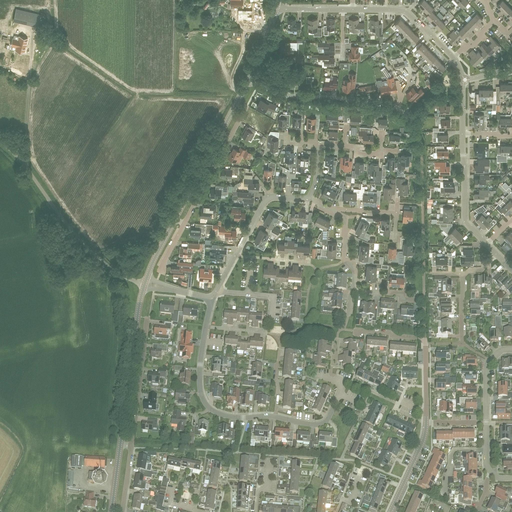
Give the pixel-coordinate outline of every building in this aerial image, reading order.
[(422,9),(428,4),(425,1),(426,0),(422,0),(419,3),(418,5),(422,9)] [(461,0),(457,4),(462,8),(467,3),(465,0),(461,0)] [(497,14),(506,5),(502,0),(496,6),(499,8),(495,12),(497,14)] [(427,14),(431,11),(433,9),(428,4),(422,9),(427,14)] [(505,15),(511,9),(506,5),(497,14),(499,16),(503,12),(505,15)] [(15,8),(13,19),(36,24),(37,18),(38,13),(15,8)] [(252,10),(238,10),(238,17),(238,19),(238,20),(241,20),(252,20),(252,10)] [(435,15),(431,11),(427,14),(425,16),(430,21),(435,15)] [(435,15),(440,20),(443,17),(439,12),(435,15)] [(472,19),(481,28),(483,26),(479,22),(482,19),(476,14),(472,19)] [(434,26),(440,20),(435,15),(430,21),(434,26)] [(405,24),(400,19),(395,24),(392,27),(394,29),(397,26),(399,29),(405,24)] [(479,30),(481,28),(472,19),(467,23),(473,29),(475,26),(479,30)] [(300,23),(295,23),(295,20),(287,20),(287,23),(287,29),(295,29),(300,29),(300,23)] [(321,28),(317,28),(317,20),(308,20),(308,31),(313,31),(313,36),(321,36),(321,28)] [(328,30),(334,30),(334,20),(327,20),(327,26),(323,26),(323,35),(328,35),(328,30)] [(364,24),(358,23),(358,20),(350,20),(349,28),(349,31),(358,31),(364,31),(364,24)] [(376,34),(381,34),(381,33),(381,24),(378,24),(378,20),(370,20),(370,31),(376,31),(376,34)] [(440,20),(434,26),(439,31),(445,25),(448,22),(446,20),(443,23),(440,20)] [(470,31),(473,29),(467,23),(463,27),(472,37),(474,34),(470,31)] [(404,34),(410,28),(405,24),(399,29),(401,31),(400,32),(401,33),(402,32),(404,34)] [(470,39),(472,37),(463,27),(460,30),(458,32),(464,37),(466,35),(470,39)] [(406,37),(407,37),(409,39),(414,33),(410,28),(404,34),(406,36),(405,36),(406,37)] [(464,37),(458,32),(455,29),(451,33),(456,39),(459,36),(462,40),(464,38),(464,37)] [(414,33),(409,39),(411,41),(410,42),(408,44),(411,46),(412,45),(415,42),(419,38),(414,33)] [(455,40),(456,39),(451,33),(446,38),(454,46),(456,47),(458,45),(454,41),(455,40)] [(15,50),(15,51),(24,53),(27,39),(19,36),(19,37),(18,40),(13,39),(12,39),(10,45),(11,46),(16,47),(15,50)] [(489,45),(494,50),(499,46),(490,37),(488,39),(491,43),(489,45)] [(413,52),(422,43),(420,42),(412,50),(413,52)] [(297,43),(296,43),(289,43),(289,46),(285,46),(280,46),(280,53),(289,53),(289,50),(292,50),(292,49),(296,49),(297,43)] [(330,53),(331,53),(333,53),(333,49),(334,49),(334,46),(330,46),(330,43),(318,43),(318,44),(318,49),(324,49),(324,53),(328,53),(329,53),(329,54),(330,53)] [(422,43),(413,52),(415,54),(418,51),(421,54),(427,48),(425,47),(422,43)] [(494,50),(489,45),(486,47),(483,44),(481,46),(490,55),(494,50)] [(485,59),(490,55),(481,46),(479,48),(482,52),(480,54),(483,57),(485,59)] [(359,53),(358,53),(358,47),(352,47),(352,53),(349,53),(349,60),(359,60),(359,53)] [(423,56),(426,59),(431,53),(427,48),(421,54),(423,56)] [(483,57),(480,54),(478,52),(475,54),(472,50),(470,53),(479,62),(483,57)] [(24,73),(26,60),(22,60),(23,54),(20,53),(19,58),(17,57),(14,71),(24,73)] [(430,64),(436,58),(431,53),(426,59),(427,61),(428,62),(430,64)] [(474,66),(479,62),(470,53),(468,55),(471,58),(469,60),(469,61),(474,66)] [(318,59),(318,61),(324,61),(324,65),(327,65),(327,66),(328,67),(330,67),(330,66),(330,65),(333,65),(334,65),(335,65),(335,62),(334,62),(334,59),(330,58),(330,56),(324,56),(318,56),(318,58),(318,59)] [(405,66),(404,60),(402,56),(392,59),(395,69),(405,66)] [(420,58),(421,59),(417,63),(419,66),(426,59),(423,56),(420,58)] [(1,63),(0,69),(6,70),(7,64),(9,58),(3,57),(1,63)] [(441,63),(436,58),(430,64),(428,66),(430,68),(432,71),(435,68),(441,63)] [(435,68),(432,71),(437,76),(440,73),(446,67),(443,65),(441,63),(435,68)] [(386,76),(386,80),(389,94),(396,92),(395,84),(394,84),(393,80),(393,76),(392,76),(384,66),(380,69),(386,76)] [(361,83),(360,91),(365,92),(366,92),(368,92),(369,92),(372,92),(372,91),(373,85),(376,84),(374,71),(370,72),(369,84),(365,84),(361,83)] [(344,85),(343,85),(342,89),(343,89),(343,91),(350,91),(350,87),(354,88),(355,83),(355,75),(349,74),(348,81),(344,80),(344,85)] [(299,76),(296,76),(289,76),(289,85),(299,85),(299,76)] [(337,78),(333,78),(333,76),(330,76),(330,78),(325,78),(324,86),(322,87),(322,88),(323,89),(325,89),(326,88),(329,88),(330,89),(331,88),(331,89),(332,89),(333,89),(333,87),(337,88),(338,83),(336,82),(337,78)] [(434,86),(433,83),(429,79),(428,78),(424,81),(426,85),(427,85),(429,89),(434,86)] [(389,94),(386,80),(382,81),(382,79),(376,80),(378,87),(380,87),(381,95),(389,94)] [(506,93),(506,84),(500,84),(500,86),(500,88),(496,88),(496,90),(496,93),(496,100),(500,100),(500,97),(502,97),(502,95),(506,95),(506,93)] [(411,101),(413,98),(415,101),(424,93),(420,89),(417,93),(412,87),(405,94),(411,101)] [(482,99),(486,99),(486,90),(485,90),(485,88),(480,88),(480,90),(479,90),(479,93),(476,93),(476,104),(482,104),(482,99)] [(496,93),(493,93),(493,90),(486,90),(486,99),(490,99),(490,103),(492,103),(492,106),(492,111),(496,111),(496,105),(496,100),(496,93)] [(266,109),(273,112),(276,106),(270,104),(266,101),(265,103),(261,100),(258,104),(257,107),(265,111),(266,109)] [(450,106),(446,106),(446,102),(440,102),(435,102),(435,108),(440,108),(440,113),(450,113),(450,106)] [(344,111),(344,121),(347,122),(348,118),(348,107),(340,106),(340,111),(344,111)] [(348,107),(348,118),(351,118),(351,122),(360,123),(361,116),(354,115),(354,113),(356,114),(356,107),(348,107)] [(293,124),(293,126),(300,127),(301,122),(301,118),(305,118),(305,117),(305,111),(302,110),(302,114),(298,114),(298,117),(294,117),(293,124)] [(379,119),(378,126),(383,126),(386,126),(387,120),(381,119),(382,111),(374,110),(374,114),(373,118),(379,119)] [(483,116),(488,116),(488,111),(486,111),(481,111),(481,114),(475,114),(474,114),(474,121),(483,121),(483,116)] [(254,113),(251,118),(260,123),(261,119),(264,121),(268,122),(270,119),(260,114),(259,116),(258,115),(254,113)] [(306,129),(315,130),(315,128),(315,123),(319,123),(320,113),(316,113),(315,118),(308,117),(307,125),(306,125),(306,129)] [(279,127),(286,128),(286,126),(289,127),(289,123),(290,115),(281,114),(279,116),(279,119),(279,127)] [(337,122),(338,115),(327,114),(327,121),(337,122)] [(505,126),(506,115),(496,115),(496,121),(500,121),(500,125),(500,126),(501,126),(502,127),(505,127),(505,126)] [(440,116),(433,116),(433,119),(436,119),(436,124),(441,124),(441,127),(450,127),(450,120),(445,120),(445,116),(440,116)] [(251,118),(248,123),(252,125),(254,126),(253,128),(262,133),(264,130),(260,128),(258,126),(260,123),(251,118)] [(481,131),(488,131),(488,126),(488,123),(483,123),(483,121),(474,121),(473,122),(473,124),(474,125),(474,127),(478,127),(481,127),(481,131)] [(329,131),(329,139),(329,140),(333,140),(333,139),(337,139),(338,131),(338,125),(338,124),(329,124),(329,128),(333,129),(333,131),(329,131)] [(244,132),(242,136),(248,139),(250,137),(252,138),(254,134),(253,133),(254,130),(246,126),(243,132),(244,132)] [(360,127),(359,135),(359,138),(363,139),(363,142),(366,142),(372,142),(373,136),(371,136),(366,135),(367,128),(360,127)] [(269,135),(268,148),(270,148),(270,150),(278,150),(278,149),(278,140),(279,132),(270,131),(269,134),(269,135)] [(443,146),(443,142),(448,142),(448,138),(448,135),(444,135),(439,135),(439,131),(433,131),(433,142),(440,142),(440,146),(443,146)] [(410,133),(403,133),(400,132),(394,132),(393,135),(390,135),(389,135),(389,139),(390,139),(390,141),(399,142),(401,142),(402,136),(410,137),(410,133)] [(482,144),(482,147),(478,147),(474,147),(474,154),(477,154),(477,158),(481,158),(484,158),(484,150),(488,150),(488,144),(482,144)] [(496,161),(507,161),(507,158),(506,146),(505,146),(505,144),(500,144),(500,145),(500,151),(497,151),(496,159),(496,161)] [(444,146),(443,146),(440,146),(436,146),(435,152),(435,153),(437,153),(437,156),(440,156),(440,158),(444,158),(444,156),(446,157),(447,157),(448,151),(444,151),(444,146)] [(249,159),(251,153),(241,148),(238,152),(234,149),(231,155),(230,154),(228,158),(236,162),(240,154),(249,159)] [(290,173),(296,173),(297,163),(297,156),(293,156),(294,152),(290,152),(286,151),(285,162),(289,162),(289,167),(292,167),(291,171),(290,171),(290,173)] [(402,155),(402,156),(399,156),(398,162),(398,168),(399,168),(405,168),(406,164),(409,164),(409,161),(411,161),(412,156),(410,156),(410,154),(406,154),(406,155),(402,155)] [(298,157),(298,163),(297,170),(304,171),(304,166),(308,166),(308,160),(310,160),(310,157),(305,156),(305,158),(298,157)] [(332,172),(336,172),(337,164),(337,159),(334,159),(334,156),(326,156),(326,161),(326,164),(329,164),(329,169),(331,169),(331,171),(332,172)] [(352,168),(351,168),(352,161),(349,161),(349,157),(341,157),(341,164),(340,167),(344,167),(343,170),(352,171),(352,168)] [(394,169),(394,166),(397,166),(397,162),(395,161),(395,159),(388,159),(388,161),(386,161),(386,164),(386,168),(394,169)] [(489,168),(489,160),(477,160),(477,165),(474,165),(474,171),(478,171),(478,172),(485,172),(485,168),(489,168)] [(275,167),(276,163),(271,161),(270,163),(269,163),(268,166),(268,170),(265,169),(264,178),(271,179),(271,174),(272,171),(275,171),(275,167)] [(440,168),(440,173),(450,173),(450,166),(446,166),(441,166),(441,162),(435,162),(435,168),(440,168)] [(352,176),(352,177),(355,178),(357,178),(358,178),(358,172),(363,172),(364,163),(356,163),(355,170),(352,170),(352,176)] [(368,164),(367,173),(370,174),(374,174),(373,179),(376,180),(379,180),(380,180),(381,171),(378,170),(379,165),(371,164),(371,165),(368,164)] [(231,178),(231,175),(237,175),(238,167),(230,166),(230,170),(222,169),(221,177),(231,178)] [(289,181),(290,173),(290,171),(283,167),(283,176),(279,176),(275,176),(275,182),(279,182),(278,185),(283,185),(285,186),(285,184),(286,181),(289,181)] [(252,175),(245,174),(245,168),(243,168),(243,179),(245,179),(252,179),(252,175)] [(301,189),(302,181),(298,180),(298,177),(295,176),(296,173),(290,173),(289,181),(292,181),(292,184),(292,188),(294,188),(301,189)] [(480,175),(480,179),(474,179),(474,185),(479,185),(485,185),(485,182),(489,182),(489,175),(485,175),(480,175)] [(398,179),(397,187),(400,188),(400,193),(407,194),(408,184),(404,183),(405,179),(398,178),(398,179)] [(453,180),(448,180),(448,178),(442,178),(439,178),(433,178),(433,181),(440,181),(440,187),(453,187),(453,181),(453,180)] [(245,179),(244,186),(249,187),(249,191),(251,191),(258,192),(259,184),(253,183),(253,179),(252,179),(245,179)] [(233,191),(236,191),(236,188),(241,185),(240,182),(233,186),(233,191)] [(323,192),(321,195),(327,197),(332,186),(325,182),(323,187),(322,190),(321,191),(323,192)] [(511,182),(509,186),(505,182),(501,186),(508,194),(510,195),(511,193),(511,182)] [(365,187),(362,186),(362,183),(361,183),(361,189),(360,199),(363,199),(363,204),(363,205),(364,205),(367,205),(368,205),(368,204),(370,204),(371,191),(364,191),(365,187)] [(391,198),(391,194),(395,194),(395,184),(391,183),(390,183),(390,188),(385,188),(384,195),(384,197),(391,198)] [(332,186),(327,197),(332,200),(334,197),(335,197),(337,193),(339,190),(340,188),(336,186),(336,187),(333,185),(332,186)] [(350,202),(350,193),(345,193),(345,185),(343,185),(342,188),(339,196),(344,196),(343,201),(343,202),(350,202)] [(220,198),(221,194),(227,195),(228,187),(215,186),(215,190),(211,190),(210,198),(220,198)] [(454,187),(453,187),(440,187),(440,195),(444,195),(444,192),(449,192),(455,192),(454,187)] [(360,199),(361,189),(353,189),(353,194),(350,193),(350,202),(356,203),(356,199),(360,199)] [(380,195),(381,192),(381,191),(377,190),(377,192),(371,191),(370,204),(371,204),(371,205),(372,206),(375,206),(375,205),(376,205),(376,199),(380,199),(380,195)] [(233,191),(232,199),(238,200),(244,200),(243,203),(244,204),(245,204),(249,204),(253,204),(253,200),(254,197),(252,197),(251,197),(251,192),(236,191),(233,191)] [(474,194),(474,200),(469,200),(469,203),(475,203),(475,200),(484,200),(484,196),(488,196),(488,191),(479,191),(479,194),(474,194)] [(511,198),(511,196),(510,195),(508,194),(501,201),(502,201),(511,210),(511,208),(511,201),(510,200),(511,198)] [(506,214),(511,210),(502,201),(499,205),(498,204),(494,208),(495,208),(499,212),(501,209),(503,212),(506,214)] [(440,213),(452,213),(452,207),(447,207),(447,204),(440,204),(440,207),(440,213)] [(479,224),(488,215),(484,212),(487,209),(482,205),(474,210),(477,213),(476,214),(479,216),(477,218),(475,220),(479,224)] [(216,207),(208,206),(203,206),(203,209),(201,209),(200,218),(206,218),(211,219),(211,214),(215,214),(216,207)] [(412,220),(413,211),(416,211),(416,206),(412,206),(411,211),(404,210),(403,215),(403,223),(408,223),(408,220),(412,220)] [(232,209),(231,213),(235,214),(234,220),(244,221),(245,213),(241,213),(241,209),(239,209),(232,209)] [(299,211),(292,211),(292,214),(292,216),(288,215),(288,222),(293,223),(293,219),(298,220),(299,211)] [(308,224),(308,223),(309,216),(305,215),(305,214),(305,212),(299,211),(298,220),(298,225),(303,226),(303,224),(308,224)] [(269,212),(266,218),(275,223),(279,225),(281,221),(284,216),(277,212),(275,215),(271,213),(269,212)] [(451,222),(451,219),(453,219),(452,213),(440,213),(440,219),(440,222),(451,222)] [(493,219),(492,220),(488,215),(479,224),(484,228),(485,227),(488,223),(491,226),(496,222),(493,219)] [(320,227),(324,219),(318,216),(314,223),(311,221),(312,216),(309,216),(308,223),(311,223),(311,228),(314,229),(317,225),(320,227)] [(265,219),(263,222),(264,222),(263,223),(267,225),(273,228),(274,226),(275,223),(266,218),(266,219),(265,219)] [(330,222),(324,219),(320,227),(324,228),(321,234),(320,234),(318,238),(320,238),(320,239),(322,239),(327,240),(328,231),(326,230),(330,222)] [(382,219),(381,228),(384,229),(384,235),(389,236),(390,232),(390,227),(389,227),(390,220),(382,219)] [(358,226),(366,230),(369,224),(361,220),(358,226)] [(281,221),(279,225),(287,229),(288,224),(281,221)] [(190,228),(190,236),(194,236),(193,238),(199,239),(200,239),(200,233),(203,233),(203,232),(212,233),(212,230),(213,225),(200,224),(195,223),(195,228),(190,228)] [(273,228),(267,225),(264,232),(269,235),(269,234),(271,232),(273,228)] [(231,231),(232,227),(220,226),(219,234),(226,235),(225,238),(235,239),(236,234),(236,231),(231,231)] [(273,228),(271,232),(275,234),(278,236),(281,234),(279,233),(280,230),(274,226),(273,228)] [(366,232),(366,230),(358,226),(355,232),(359,234),(362,235),(361,238),(368,241),(371,235),(366,232)] [(452,238),(459,231),(455,227),(454,229),(453,229),(452,228),(444,228),(444,230),(448,234),(444,238),(444,242),(446,244),(448,242),(452,238)] [(260,230),(257,236),(267,241),(270,235),(269,235),(264,232),(260,230)] [(459,231),(452,238),(454,241),(452,243),(453,243),(456,247),(458,245),(461,242),(459,240),(463,236),(459,231)] [(271,232),(269,234),(273,236),(275,238),(277,240),(278,236),(275,234),(271,232)] [(511,245),(511,244),(511,243),(511,239),(507,235),(504,238),(504,240),(506,242),(503,245),(509,250),(511,247),(511,245)] [(257,236),(254,241),(256,242),(259,244),(258,247),(263,251),(266,246),(265,245),(267,241),(257,236)] [(327,240),(322,239),(320,239),(319,242),(323,243),(323,245),(328,246),(328,249),(328,250),(336,250),(337,243),(332,243),(327,243),(327,240)] [(360,252),(368,253),(368,249),(374,250),(374,243),(370,243),(367,242),(362,240),(362,245),(360,245),(360,252)] [(180,247),(179,256),(191,257),(191,250),(202,251),(202,244),(198,244),(188,243),(188,248),(180,247)] [(284,253),(284,245),(278,244),(278,245),(276,245),(276,248),(276,249),(278,249),(278,252),(281,252),(281,257),(283,257),(284,253)] [(399,251),(399,255),(398,262),(398,264),(404,265),(404,258),(405,253),(415,254),(416,252),(416,249),(412,249),(412,245),(404,244),(403,252),(399,251)] [(227,250),(224,250),(224,246),(212,245),(212,249),(211,255),(210,255),(210,260),(218,261),(223,261),(224,254),(226,255),(227,252),(227,250)] [(465,255),(473,255),(473,249),(472,249),(467,249),(467,245),(460,245),(460,249),(464,249),(464,251),(464,255),(465,255)] [(398,262),(399,255),(395,255),(396,251),(396,248),(389,248),(388,254),(388,257),(392,257),(391,262),(398,262)] [(328,250),(328,249),(321,249),(320,256),(318,255),(318,258),(333,260),(333,257),(336,257),(336,250),(328,250)] [(368,256),(368,253),(360,252),(359,259),(361,259),(366,260),(365,263),(371,263),(373,263),(373,257),(368,256)] [(442,253),(437,254),(437,252),(432,252),(432,260),(436,260),(436,266),(436,267),(442,267),(442,257),(442,253)] [(442,257),(442,267),(447,267),(447,265),(447,260),(452,260),(452,255),(452,253),(447,253),(447,254),(445,254),(445,257),(442,257)] [(461,258),(461,265),(463,265),(470,265),(470,262),(473,262),(474,262),(474,255),(473,255),(465,255),(465,258),(461,258)] [(193,263),(184,262),(177,262),(177,265),(178,265),(178,267),(171,267),(171,271),(173,271),(173,276),(184,277),(184,273),(184,271),(193,272),(193,265),(193,263)] [(379,271),(380,268),(381,268),(381,264),(373,263),(371,263),(371,267),(367,266),(366,273),(376,274),(377,270),(379,271)] [(391,266),(388,265),(388,268),(387,275),(387,281),(389,281),(389,283),(389,284),(390,284),(390,276),(397,277),(397,274),(391,273),(391,266)] [(210,269),(205,269),(200,268),(199,281),(208,281),(211,282),(212,273),(212,269),(210,269)] [(191,287),(193,272),(184,271),(184,273),(188,274),(188,286),(191,287)] [(338,279),(337,283),(347,284),(347,277),(346,277),(340,277),(340,273),(327,272),(326,275),(335,276),(335,279),(338,279)] [(372,283),(381,284),(382,278),(379,278),(380,274),(376,274),(366,273),(366,280),(368,280),(373,280),(372,283)] [(502,287),(509,280),(505,276),(502,279),(500,277),(498,275),(493,280),(498,285),(499,284),(502,287)] [(491,278),(487,278),(487,277),(486,276),(484,277),(483,277),(481,277),(481,278),(481,286),(484,286),(484,290),(491,290),(491,279),(491,278)] [(481,278),(478,278),(478,277),(475,277),(475,278),(475,279),(475,284),(471,284),(471,291),(477,291),(477,287),(481,287),(481,286),(481,278)] [(442,284),(442,288),(451,288),(451,282),(450,282),(445,282),(445,278),(434,278),(434,282),(438,282),(438,284),(442,284)] [(509,296),(510,295),(511,296),(511,294),(511,287),(511,286),(511,284),(511,283),(509,280),(502,287),(505,290),(504,291),(506,294),(503,298),(507,298),(509,296)] [(330,293),(337,293),(338,293),(338,290),(342,290),(346,291),(347,284),(337,283),(337,286),(334,286),(334,289),(326,288),(325,292),(330,293)] [(451,295),(451,288),(442,288),(437,288),(437,292),(437,298),(438,298),(443,298),(443,295),(447,295),(451,295)] [(336,296),(337,293),(330,293),(329,294),(322,294),(322,298),(333,299),(332,303),(342,304),(342,299),(343,297),(339,297),(336,296)] [(443,298),(438,298),(438,304),(441,304),(441,308),(442,308),(450,308),(450,306),(451,306),(451,305),(451,303),(450,303),(450,302),(448,302),(444,302),(444,298),(443,298)] [(499,307),(511,307),(511,305),(511,303),(511,302),(508,302),(508,298),(507,298),(503,298),(500,298),(500,301),(499,301),(499,307)] [(483,307),(483,304),(486,304),(486,300),(481,300),(478,300),(478,304),(472,304),(470,304),(470,310),(471,310),(479,310),(484,310),(483,307)] [(387,311),(388,302),(382,301),(381,303),(381,307),(378,306),(377,310),(377,315),(377,318),(379,318),(380,315),(382,315),(383,310),(387,311)] [(397,318),(397,310),(398,308),(394,308),(395,304),(395,302),(388,302),(387,311),(392,311),(392,316),(393,316),(393,325),(396,325),(397,321),(397,318)] [(172,314),(171,322),(173,322),(173,323),(177,323),(178,315),(173,314),(173,312),(174,306),(166,305),(166,303),(161,303),(160,313),(172,314)] [(341,310),(342,304),(332,303),(332,306),(330,306),(329,307),(329,309),(322,308),(322,312),(327,313),(327,312),(333,312),(333,309),(339,310),(341,310)] [(367,316),(368,305),(361,304),(360,309),(357,309),(355,325),(361,326),(362,315),(367,316)] [(377,315),(377,310),(374,310),(375,306),(373,305),(368,305),(367,316),(369,316),(369,320),(371,320),(371,322),(373,322),(376,322),(377,318),(377,315)] [(178,315),(177,323),(183,324),(184,316),(197,317),(197,308),(184,307),(184,313),(183,316),(178,315)] [(498,311),(500,312),(500,314),(500,317),(501,317),(508,317),(508,313),(511,313),(511,311),(511,307),(499,307),(498,307),(498,311)] [(407,317),(408,308),(402,308),(402,311),(397,310),(397,318),(397,321),(403,322),(403,317),(407,317)] [(407,317),(410,318),(410,321),(413,322),(413,324),(419,325),(419,316),(413,316),(413,312),(414,309),(408,308),(407,317)] [(439,314),(439,318),(443,318),(445,318),(445,315),(449,315),(451,315),(451,314),(452,314),(453,314),(453,312),(452,311),(451,311),(451,308),(450,308),(442,308),(442,315),(439,314)] [(484,313),(484,310),(479,310),(471,310),(471,316),(476,316),(476,319),(482,319),(482,313),(484,313)] [(490,331),(490,341),(492,341),(492,342),(495,342),(496,341),(497,341),(497,339),(497,333),(501,333),(501,317),(498,317),(495,317),(495,327),(495,331),(490,331)] [(443,322),(443,318),(439,318),(437,318),(437,322),(438,322),(442,322),(442,328),(451,328),(451,322),(448,322),(443,322)] [(169,336),(166,336),(166,330),(170,331),(171,325),(165,324),(165,328),(155,327),(154,335),(155,335),(160,336),(159,340),(168,341),(168,339),(169,339),(169,338),(169,336)] [(442,328),(442,334),(438,334),(437,334),(437,335),(435,335),(435,338),(443,338),(443,335),(447,335),(451,335),(451,334),(452,334),(452,330),(451,330),(451,328),(442,328)] [(187,345),(188,340),(190,340),(190,339),(191,332),(187,332),(182,331),(181,344),(180,344),(179,352),(183,352),(182,358),(188,359),(189,359),(190,353),(192,353),(193,345),(187,345)] [(484,343),(487,341),(482,336),(481,338),(478,340),(480,342),(477,345),(478,346),(476,347),(479,349),(480,348),(484,352),(485,351),(486,352),(489,349),(488,348),(489,348),(487,346),(484,343)] [(150,350),(149,354),(151,355),(150,357),(161,358),(161,352),(167,353),(167,346),(157,345),(156,350),(152,349),(151,349),(151,350),(150,350)] [(450,356),(449,356),(449,349),(437,349),(437,352),(436,352),(436,359),(437,359),(446,359),(446,360),(450,360),(450,356)] [(474,359),(474,356),(463,356),(463,362),(467,362),(467,366),(472,366),(472,368),(477,368),(477,362),(476,362),(476,359),(474,359)] [(212,367),(222,368),(222,365),(227,365),(227,359),(220,358),(219,361),(214,360),(213,360),(212,367)] [(508,374),(508,360),(502,360),(502,362),(502,366),(499,366),(499,372),(499,374),(504,374),(508,374)] [(253,371),(261,372),(262,365),(261,365),(258,365),(258,362),(257,362),(250,361),(249,366),(253,366),(253,371)] [(450,370),(450,363),(437,363),(437,367),(436,367),(436,373),(445,373),(445,370),(450,370)] [(362,380),(365,373),(362,371),(365,365),(362,364),(359,370),(356,377),(362,380)] [(188,380),(189,373),(184,373),(185,368),(175,367),(174,372),(180,373),(179,384),(185,385),(189,385),(189,380),(188,380)] [(222,371),(222,368),(212,367),(212,373),(213,374),(218,374),(218,377),(225,378),(226,372),(222,371)] [(410,369),(409,380),(412,380),(412,379),(417,379),(418,369),(410,369)] [(151,383),(151,385),(159,386),(160,377),(165,378),(166,370),(159,370),(158,374),(149,373),(148,383),(151,383)] [(472,371),(456,370),(456,373),(462,373),(462,377),(464,377),(466,377),(466,381),(470,381),(476,381),(476,380),(477,379),(477,377),(476,376),(476,374),(473,374),(473,371),(472,371)] [(261,379),(261,372),(253,371),(250,371),(249,376),(249,375),(248,381),(256,382),(257,378),(261,379)] [(371,376),(368,383),(368,384),(371,386),(372,384),(374,386),(379,375),(380,373),(374,371),(371,376)] [(371,376),(365,373),(362,380),(368,383),(371,376)] [(385,378),(379,375),(374,386),(380,388),(383,381),(385,378)] [(389,384),(399,388),(400,386),(399,386),(401,381),(400,381),(392,377),(389,384)] [(445,378),(443,378),(443,383),(438,383),(436,383),(435,383),(435,387),(436,387),(436,390),(442,390),(445,390),(445,386),(451,386),(451,384),(450,378),(449,378),(445,378)] [(497,391),(507,391),(507,387),(510,387),(510,381),(508,381),(504,381),(504,384),(502,384),(498,384),(498,388),(497,389),(497,391)] [(214,394),(213,398),(221,399),(222,389),(218,389),(219,385),(211,384),(211,390),(210,393),(214,394)] [(398,390),(399,388),(389,384),(386,390),(395,395),(397,390),(398,390)] [(476,388),(472,388),(472,385),(470,385),(464,385),(462,385),(462,384),(456,384),(456,390),(462,390),(462,392),(467,392),(467,395),(468,395),(467,396),(468,397),(469,397),(470,397),(471,397),(472,396),(471,395),(476,395),(476,388)] [(321,393),(328,396),(331,390),(324,386),(323,387),(320,385),(319,387),(323,389),(321,393)] [(229,395),(231,395),(231,397),(228,397),(227,402),(227,406),(228,406),(228,407),(232,407),(232,406),(235,407),(236,403),(239,403),(240,398),(240,390),(232,389),(232,390),(230,390),(229,395)] [(175,401),(179,402),(178,404),(189,406),(190,396),(185,396),(185,391),(176,390),(175,401)] [(249,403),(252,403),(254,392),(246,391),(245,397),(242,396),(242,398),(241,404),(241,406),(248,407),(249,405),(249,403)] [(511,394),(507,395),(507,391),(497,391),(497,393),(498,394),(498,397),(502,397),(504,397),(504,400),(508,400),(510,400),(510,399),(511,399),(511,394)] [(270,398),(266,398),(262,397),(263,394),(256,393),(255,402),(258,402),(258,406),(265,407),(265,403),(270,404),(270,398)] [(325,402),(328,396),(321,393),(318,399),(325,402)] [(148,401),(145,401),(144,409),(155,411),(156,402),(155,402),(156,395),(149,394),(148,401)] [(467,409),(467,413),(470,413),(473,413),(473,409),(476,409),(476,405),(476,402),(473,402),(467,402),(467,398),(459,398),(459,403),(459,404),(466,404),(466,409),(467,409)] [(322,408),(325,402),(318,399),(315,404),(322,408)] [(446,413),(446,404),(442,404),(442,400),(437,400),(437,406),(440,406),(440,411),(440,413),(446,413)] [(508,400),(504,400),(502,400),(502,404),(498,404),(496,404),(496,410),(507,410),(510,410),(510,406),(508,406),(508,400)] [(446,413),(446,414),(452,414),(452,412),(452,407),(456,407),(456,403),(456,401),(446,401),(446,404),(446,413)] [(370,408),(380,413),(383,406),(374,403),(372,407),(370,407),(370,408)] [(319,414),(322,408),(315,404),(314,408),(310,406),(309,409),(313,411),(319,414)] [(377,420),(380,413),(370,408),(369,410),(370,411),(368,416),(377,420)] [(507,413),(507,410),(496,410),(496,416),(497,416),(497,420),(510,420),(510,419),(510,413),(507,413)] [(184,426),(185,426),(186,419),(180,418),(181,413),(174,412),(173,418),(172,418),(171,424),(177,425),(177,432),(184,433),(184,426)] [(374,425),(377,420),(368,416),(366,420),(364,419),(363,422),(371,425),(374,426),(374,425)] [(392,427),(396,417),(395,416),(394,418),(389,416),(385,424),(392,427)] [(398,430),(402,422),(398,420),(398,418),(396,417),(392,427),(398,430)] [(148,419),(147,423),(142,422),(142,430),(152,431),(152,427),(157,428),(157,420),(151,420),(148,419)] [(200,421),(199,429),(195,429),(195,434),(195,436),(200,436),(201,431),(207,432),(207,424),(208,422),(200,421)] [(405,433),(410,423),(408,422),(407,424),(402,422),(398,430),(405,433)] [(410,423),(405,433),(411,436),(415,428),(411,426),(411,424),(410,423)] [(373,433),(368,431),(370,427),(363,424),(360,430),(371,436),(373,433)] [(501,435),(511,435),(511,425),(507,426),(507,429),(502,429),(501,429),(501,435)] [(217,436),(225,436),(225,439),(233,440),(234,433),(234,431),(229,430),(229,427),(218,426),(217,436)] [(261,438),(262,429),(258,428),(256,428),(255,433),(251,432),(251,441),(255,441),(256,441),(257,438),(261,438)] [(271,442),(271,440),(271,434),(267,434),(268,429),(262,429),(261,438),(265,439),(264,442),(268,442),(271,442)] [(282,439),(283,431),(276,430),(275,435),(275,440),(271,440),(271,442),(270,447),(274,448),(275,443),(276,443),(278,441),(278,439),(282,439)] [(371,436),(360,430),(357,437),(364,440),(367,441),(369,438),(370,438),(371,436)] [(293,439),(289,439),(289,432),(289,431),(283,431),(282,439),(286,440),(286,441),(287,443),(289,443),(288,449),(292,450),(292,442),(292,440),(293,439)] [(303,443),(304,433),(297,433),(297,435),(297,440),(293,440),(293,448),(296,448),(297,442),(303,443)] [(310,434),(304,433),(303,443),(310,444),(309,449),(312,450),(313,443),(314,443),(314,442),(309,442),(310,437),(310,434)] [(325,444),(326,434),(319,434),(319,438),(319,440),(314,439),(314,442),(314,443),(313,446),(318,446),(319,443),(325,444)] [(326,434),(325,444),(331,444),(331,447),(336,448),(337,439),(334,439),(332,439),(332,435),(326,434)] [(507,445),(510,445),(511,444),(511,435),(501,435),(501,441),(507,441),(507,445)] [(361,445),(364,440),(357,437),(354,442),(356,443),(361,445)] [(390,446),(400,450),(401,449),(400,448),(402,444),(393,440),(390,446)] [(363,446),(361,445),(356,443),(353,449),(360,452),(363,446)] [(399,453),(400,450),(390,446),(390,447),(388,446),(387,447),(389,448),(387,452),(392,455),(396,457),(398,452),(399,453)] [(350,455),(357,458),(362,460),(364,454),(360,452),(353,449),(350,455)] [(442,453),(441,452),(434,449),(432,453),(436,455),(435,458),(445,463),(446,461),(444,460),(446,457),(441,455),(442,453)] [(392,455),(387,452),(383,450),(380,457),(390,462),(390,460),(390,459),(392,455)] [(469,452),(460,452),(460,457),(462,458),(465,458),(465,461),(468,461),(479,461),(479,459),(477,459),(477,455),(475,455),(469,455),(469,452)] [(72,456),(71,469),(82,469),(83,457),(72,456)] [(150,462),(147,462),(147,457),(140,456),(139,463),(149,465),(150,462)] [(83,457),(83,467),(93,467),(105,468),(105,459),(83,457)] [(389,464),(390,462),(380,457),(377,464),(386,468),(388,463),(389,464)] [(289,468),(289,465),(284,465),(284,458),(280,458),(279,467),(289,468)] [(444,465),(445,463),(435,458),(432,464),(441,468),(442,465),(444,465)] [(506,458),(506,461),(504,461),(504,462),(503,462),(503,464),(504,465),(504,468),(507,468),(507,471),(511,470),(511,460),(511,458),(506,458)] [(174,468),(176,460),(169,459),(168,463),(166,462),(164,472),(166,472),(168,466),(174,468)] [(180,469),(182,460),(179,459),(178,461),(176,460),(174,468),(180,469)] [(187,469),(189,462),(182,460),(180,469),(184,470),(184,468),(187,469)] [(212,470),(220,471),(221,465),(217,464),(218,462),(212,461),(211,464),(213,464),(212,470)] [(203,468),(201,467),(202,463),(201,463),(199,462),(198,463),(198,464),(195,463),(193,471),(202,472),(203,468)] [(337,473),(339,467),(342,469),(343,465),(336,462),(335,466),(331,464),(329,470),(337,473)] [(149,465),(139,463),(138,470),(145,471),(145,472),(146,472),(146,474),(152,476),(157,477),(157,473),(151,472),(152,465),(149,465)] [(439,471),(441,468),(432,464),(430,469),(440,474),(441,472),(439,471)] [(439,476),(440,474),(430,469),(427,475),(436,479),(437,475),(439,476)] [(335,476),(337,473),(329,470),(327,476),(334,479),(337,480),(339,480),(340,477),(335,476)] [(68,488),(68,493),(78,494),(78,491),(79,490),(73,489),(74,472),(69,472),(68,488)] [(89,482),(96,483),(97,482),(97,483),(101,483),(102,483),(104,481),(105,478),(102,475),(99,475),(98,474),(90,473),(89,482)] [(434,482),(436,479),(427,475),(424,480),(434,485),(435,483),(434,482)] [(147,482),(143,481),(144,478),(136,476),(135,483),(146,485),(147,482)] [(161,486),(167,488),(168,485),(168,484),(169,484),(170,479),(167,479),(167,477),(163,476),(162,482),(161,486)] [(247,485),(248,476),(240,476),(239,484),(247,485)] [(336,482),(337,480),(334,479),(327,476),(325,481),(335,485),(336,483),(336,482)] [(378,487),(386,490),(388,485),(384,483),(385,479),(379,477),(376,483),(379,484),(378,487)] [(434,487),(434,485),(424,480),(423,484),(422,483),(422,482),(419,481),(417,485),(425,489),(426,487),(430,490),(432,486),(434,487)] [(322,487),(328,489),(327,491),(331,492),(332,489),(333,489),(335,485),(325,481),(324,482),(324,481),(323,484),(322,487)] [(341,481),(339,487),(342,488),(341,492),(343,493),(347,483),(341,481)] [(217,491),(218,483),(210,482),(209,486),(209,490),(217,491)] [(146,485),(135,483),(134,483),(133,486),(134,487),(134,490),(140,491),(140,492),(139,494),(144,494),(150,496),(154,497),(158,497),(159,496),(154,495),(154,494),(154,493),(145,491),(146,485)] [(277,485),(277,491),(284,492),(284,489),(286,489),(290,489),(290,494),(291,495),(298,495),(298,487),(290,486),(280,485),(277,485)] [(386,490),(378,487),(375,486),(374,489),(377,490),(376,493),(384,496),(386,490)] [(497,494),(495,497),(501,500),(505,502),(508,497),(505,495),(507,492),(498,488),(495,494),(497,494)] [(207,498),(215,499),(217,491),(209,490),(208,494),(205,493),(204,497),(207,498)] [(85,499),(84,506),(95,508),(96,500),(93,500),(93,498),(94,493),(87,493),(86,499),(85,499)] [(381,501),(384,496),(376,493),(374,498),(381,501)] [(412,499),(420,502),(423,497),(419,495),(415,493),(412,499)] [(474,495),(463,496),(459,496),(458,496),(459,503),(471,507),(471,501),(472,501),(472,497),(474,497),(474,495)] [(134,500),(134,503),(141,504),(148,505),(149,502),(146,502),(142,501),(142,498),(139,497),(135,496),(135,497),(133,497),(133,500),(134,500)] [(379,507),(381,501),(374,498),(371,504),(374,505),(379,507)] [(418,508),(420,502),(412,499),(410,504),(418,508)] [(362,500),(361,504),(363,505),(363,504),(370,507),(368,511),(376,511),(377,511),(379,507),(374,505),(371,504),(368,502),(364,501),(362,500)] [(490,505),(497,509),(501,510),(502,511),(506,502),(505,502),(501,500),(499,503),(494,500),(492,500),(491,500),(490,500),(489,503),(489,504),(490,504),(490,505)] [(270,507),(270,503),(267,502),(267,506),(263,506),(262,511),(269,511),(270,507)] [(140,511),(141,504),(134,503),(132,510),(140,511)] [(208,511),(212,511),(214,505),(206,503),(206,504),(206,507),(205,511),(208,511)]
